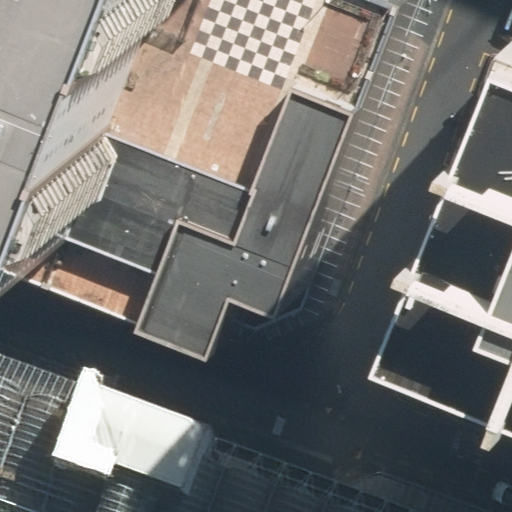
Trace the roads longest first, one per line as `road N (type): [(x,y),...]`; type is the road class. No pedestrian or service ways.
road 1 (residential): [(487,0),(330,403)]
road 2 (residential): [(330,403),(0,282)]
road 3 (residential): [(511,474),(330,403)]
